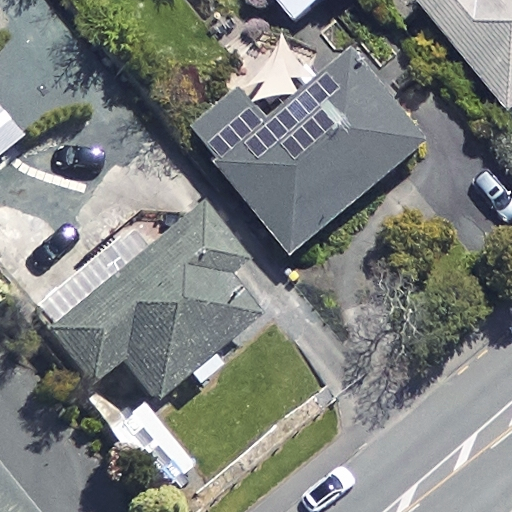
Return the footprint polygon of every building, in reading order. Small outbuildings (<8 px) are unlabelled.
[(328,0),(255,0),(286,36),(328,0)] [(511,0),(428,0),(413,14),(505,119),(511,112),(511,0)] [(416,160),(345,72),(213,180),(284,267),(416,160)] [(0,154),(25,135),(0,104),(0,154)] [(231,283),(182,222),(88,297),(80,287),(26,331),(78,395),(111,369),(142,408),(227,340),(201,307),(231,283)]
